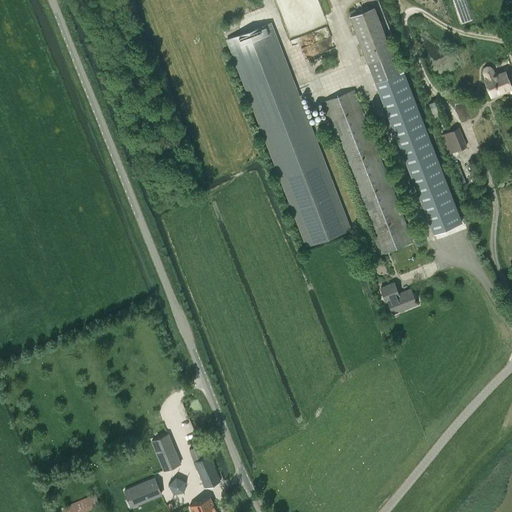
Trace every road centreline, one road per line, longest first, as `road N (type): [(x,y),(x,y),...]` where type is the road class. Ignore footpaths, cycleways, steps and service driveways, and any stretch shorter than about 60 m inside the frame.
road 1 (unclassified): [(261,511),(50,0)]
road 2 (tertiary): [(384,511),(511,369)]
road 3 (track): [(429,511),(511,425)]
